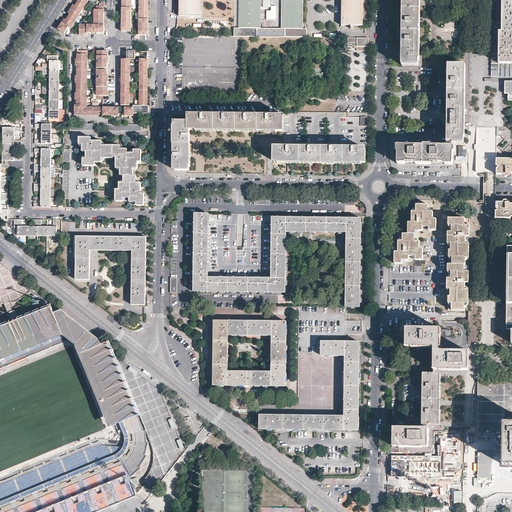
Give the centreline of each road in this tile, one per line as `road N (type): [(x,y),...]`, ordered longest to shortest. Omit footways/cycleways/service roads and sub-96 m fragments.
road 1 (residential): [(378,187),(375,494)]
road 2 (residential): [(159,214),(28,210),(28,83),(17,68)]
road 3 (residential): [(160,184),(378,187)]
road 4 (tertiary): [(314,494),(155,367)]
road 5 (residential): [(382,0),(378,187)]
road 6 (tertiary): [(132,349),(0,243)]
road 7 (residential): [(511,493),(375,494)]
road 8 (residential): [(378,187),(511,186)]
